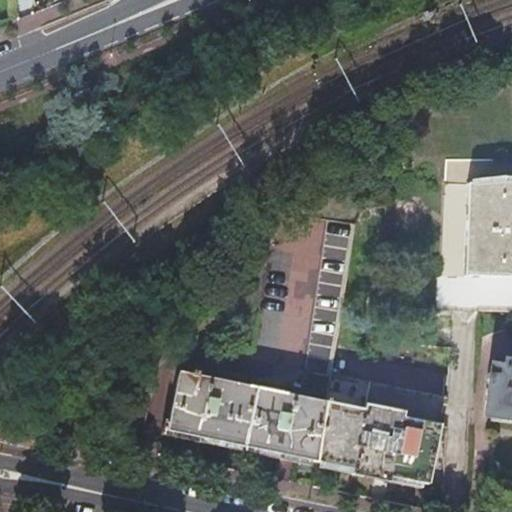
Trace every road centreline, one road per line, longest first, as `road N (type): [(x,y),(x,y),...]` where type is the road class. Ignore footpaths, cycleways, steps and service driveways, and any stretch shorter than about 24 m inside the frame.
road 1 (secondary): [(0,473),(184,511)]
road 2 (secondary): [(0,69),(169,0)]
